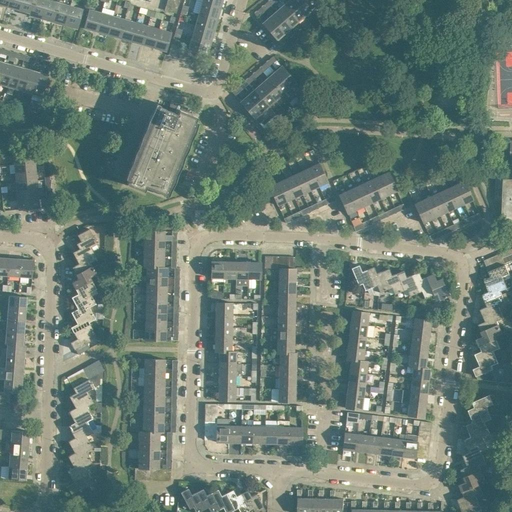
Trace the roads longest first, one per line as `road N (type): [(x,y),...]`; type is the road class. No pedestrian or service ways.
road 1 (residential): [(277,470),(429,482),(440,465),(460,263)]
road 2 (residential): [(254,236),(206,236),(195,249),(190,450),(208,468),(277,470)]
road 3 (residential): [(46,414),(51,254),(31,239),(0,237)]
road 4 (residential): [(156,78),(0,34)]
